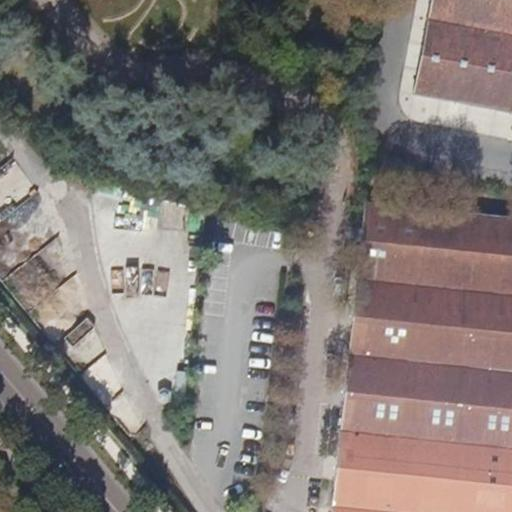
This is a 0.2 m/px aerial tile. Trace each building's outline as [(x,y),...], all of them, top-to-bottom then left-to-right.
[(511,0),(429,0),(412,95),(511,113),(511,0)] [(330,511),(511,511),(511,216),(365,201),(330,511)] [(59,264),(35,282),(44,293),(67,275),(59,264)] [(108,264),(108,290),(164,289),(164,264),(108,264)] [(105,357),(79,371),(96,401),(121,386),(105,357)]
